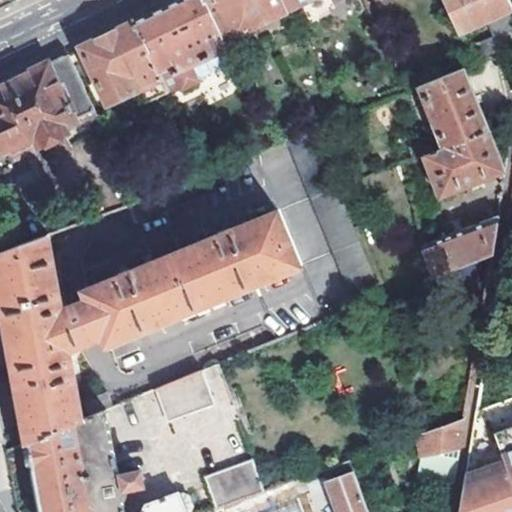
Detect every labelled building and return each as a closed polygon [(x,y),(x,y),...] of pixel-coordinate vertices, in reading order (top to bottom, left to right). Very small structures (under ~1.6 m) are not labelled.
[(176,72),(228,47),(225,41),(205,0),(181,0),(147,17),(136,22),(169,90),(171,95),(183,89),(176,72)] [(205,0),(225,41),(290,10),(285,0),(205,0)] [(285,0),(290,10),(309,0),(285,0)] [(511,0),(445,0),(462,34),(485,22),(491,35),(468,47),(476,63),(492,57),(511,45),(511,0)] [(136,22),(83,47),(111,102),(114,101),(118,107),(122,105),(125,111),(145,101),(146,102),(169,90),(136,22)] [(176,72),(183,89),(202,81),(201,78),(235,62),(228,47),(176,72)] [(69,54),(55,61),(18,78),(0,86),(0,146),(1,146),(4,151),(10,148),(15,158),(67,132),(65,125),(95,111),(69,54)] [(446,147),(490,129),(467,68),(421,86),(446,147)] [(440,197),(505,169),(490,129),(446,147),(434,152),(424,156),(440,197)] [(314,130),(288,141),(358,307),(385,296),(314,130)] [(424,156),(434,152),(431,146),(426,148),(424,142),(409,148),(413,156),(414,159),(424,156)] [(88,289),(91,297),(106,335),(109,342),(302,265),(280,212),(88,289)] [(422,244),(435,275),(492,252),(499,214),(422,244)] [(84,419),(71,348),(63,308),(49,234),(0,251),(0,277),(12,344),(30,441),(84,419)] [(91,297),(63,308),(71,348),(106,335),(91,297)] [(205,370),(159,388),(167,421),(214,404),(205,370)] [(85,402),(90,416),(107,409),(114,407),(108,393),(85,402)] [(42,511),(191,511),(192,507),(189,496),(183,494),(179,496),(177,493),(146,505),(144,509),(144,511),(125,511),(123,499),(127,498),(127,489),(142,485),(144,481),(143,474),(137,471),(119,475),(107,409),(90,416),(84,419),(30,441),(42,511)] [(421,479),(454,484),(457,470),(460,447),(465,418),(417,436),(419,457),(421,479)] [(511,511),(511,425),(495,431),(505,460),(465,474),(459,511),(511,511)] [(256,458),(205,476),(217,509),(222,507),(268,490),(256,458)] [(366,511),(348,461),(322,471),(336,511),(366,511)] [(442,495),(441,509),(451,505),(453,492),(442,495)] [(299,511),(296,503),(268,511),(299,511)]
